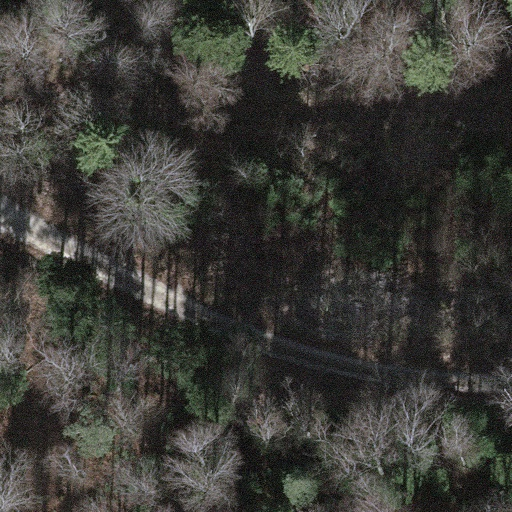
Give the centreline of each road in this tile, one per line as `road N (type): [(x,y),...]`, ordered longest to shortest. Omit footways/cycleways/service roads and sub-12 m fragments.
road 1 (track): [(0,206),(270,337),(436,375),(511,378)]
road 2 (track): [(0,82),(287,107),(511,76)]
